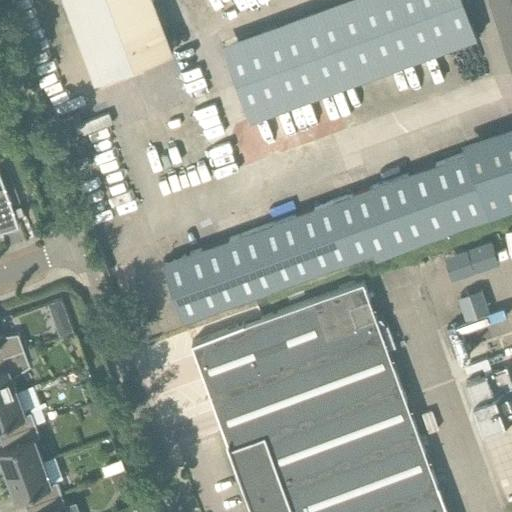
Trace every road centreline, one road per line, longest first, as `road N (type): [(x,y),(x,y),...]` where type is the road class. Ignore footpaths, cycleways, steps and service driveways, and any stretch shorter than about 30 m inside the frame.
road 1 (residential): [(182,511),(80,251)]
road 2 (residential): [(80,251),(0,37)]
